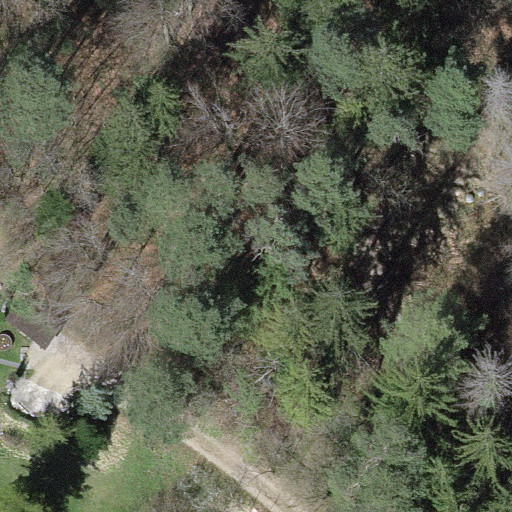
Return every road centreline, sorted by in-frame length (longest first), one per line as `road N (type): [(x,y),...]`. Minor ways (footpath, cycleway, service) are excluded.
road 1 (track): [(497,511),(420,306),(228,0)]
road 2 (track): [(293,511),(53,351)]
